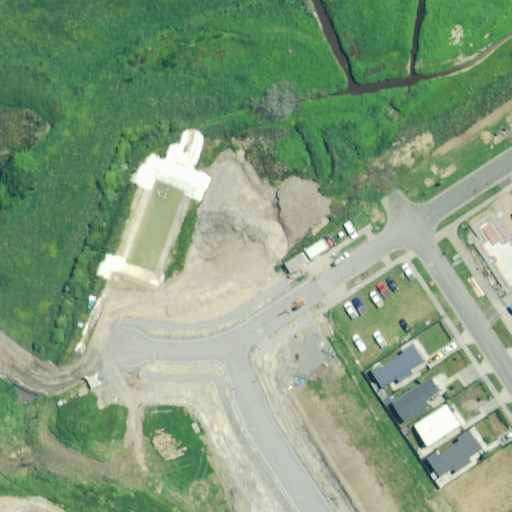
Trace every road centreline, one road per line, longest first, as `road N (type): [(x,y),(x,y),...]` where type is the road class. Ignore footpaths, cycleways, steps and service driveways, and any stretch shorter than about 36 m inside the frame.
road 1 (residential): [(240,344),(120,342),(0,327)]
road 2 (unknown): [(271,0),(388,193)]
road 3 (residential): [(407,222),(240,344)]
road 4 (residential): [(407,222),(511,379)]
road 5 (residential): [(240,344),(257,413),(319,511)]
road 6 (residential): [(511,156),(407,222)]
